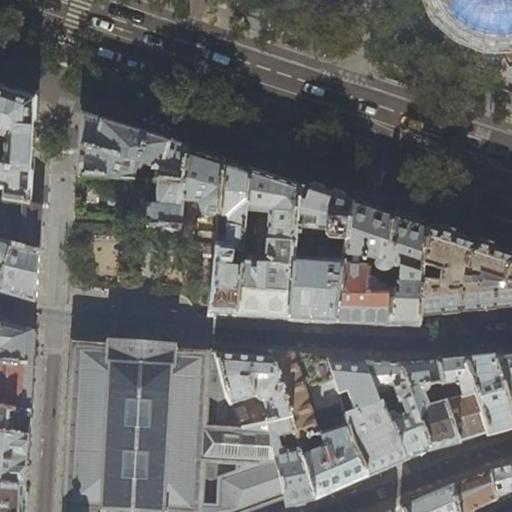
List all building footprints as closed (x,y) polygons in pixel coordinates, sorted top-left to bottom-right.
[(511,0),(432,0),(434,4),(444,15),(461,28),(475,34),(482,35),(489,36),(497,36),(507,36),(511,34),(511,0)] [(266,22),(246,16),(243,24),(247,31),(257,33),(264,29),(266,22)] [(0,88),(0,200),(3,200),(29,203),(32,156),(36,100),(0,88)] [(152,182),(155,182),(182,186),(184,162),(187,149),(186,149),(147,136),(131,131),(81,115),(80,128),(79,149),(78,178),(137,180),(137,175),(133,173),(135,163),(153,169),(152,182)] [(152,122),(147,136),(186,149),(191,136),(152,122)] [(194,211),(219,213),(223,161),(191,150),(187,149),(184,162),(182,186),(155,182),(155,206),(148,206),(147,227),(150,227),(163,228),(163,230),(193,231),(194,211)] [(224,319),(236,320),(239,274),(230,273),(232,256),(241,257),(245,211),(249,170),(227,163),(223,161),(219,213),(217,245),(210,317),(224,319)] [(278,321),(287,321),(293,260),(296,230),(300,200),(303,189),(253,171),(249,170),(245,211),(260,213),(254,265),(240,265),(239,274),(236,320),(247,320),(278,321)] [(338,249),(343,249),(347,203),(326,196),(303,189),(300,200),(296,230),(301,230),(301,228),(317,230),(317,234),(325,235),(328,239),(338,240),(338,249)] [(352,194),(349,203),(380,214),(383,204),(352,194)] [(30,205),(29,203),(3,200),(0,200),(0,291),(36,301),(39,241),(41,207),(30,205)] [(341,262),(336,324),(378,326),(417,327),(418,315),(427,229),(387,216),(380,214),(349,203),(347,203),(343,249),(341,262)] [(492,308),(511,305),(511,257),(483,248),(427,229),(418,315),(437,313),(492,308)] [(310,322),(336,324),(341,262),(293,260),(287,321),(310,322)] [(0,368),(31,373),(34,332),(0,322),(0,368)] [(246,511),(284,499),(266,423),(259,425),(239,428),(230,404),(225,395),(215,355),(207,353),(172,350),(109,344),(109,346),(72,343),(66,456),(62,511),(246,511)] [(322,357),(293,354),(289,353),(267,351),(268,358),(288,419),(314,502),(342,489),(367,477),(346,423),(315,433),(302,389),(308,387),(315,410),(340,403),(322,357)] [(511,354),(506,355),(493,357),(511,417),(511,354)] [(242,356),(215,355),(225,395),(230,404),(253,396),(257,401),(260,402),(263,403),(266,413),(256,417),(259,425),(266,423),(288,419),(268,358),(242,356)] [(341,359),(322,357),(340,403),(346,423),(367,477),(385,470),(405,461),(363,361),(341,359)] [(477,358),(462,359),(486,433),(488,436),(498,433),(511,429),(511,417),(493,357),(477,358)] [(450,360),(434,362),(442,393),(459,442),(473,437),(486,433),(462,359),(450,360)] [(378,362),(363,361),(405,461),(417,457),(429,452),(445,448),(459,444),(459,442),(442,393),(434,362),(422,362),(402,363),(378,362)] [(31,375),(31,373),(0,368),(0,408),(29,412),(31,375)] [(28,425),(29,412),(0,408),(0,434),(27,436),(28,425)] [(299,506),(314,502),(288,419),(266,423),(284,499),(286,509),(299,506)] [(26,461),(27,436),(0,434),(0,485),(24,486),(26,461)] [(511,492),(511,463),(511,464),(490,470),(497,499),(511,492)] [(468,511),(485,505),(497,499),(490,470),(480,474),(452,483),(459,511),(468,511)] [(459,511),(452,483),(438,489),(400,506),(401,511),(459,511)] [(22,511),(24,486),(0,485),(0,511),(22,511)]
